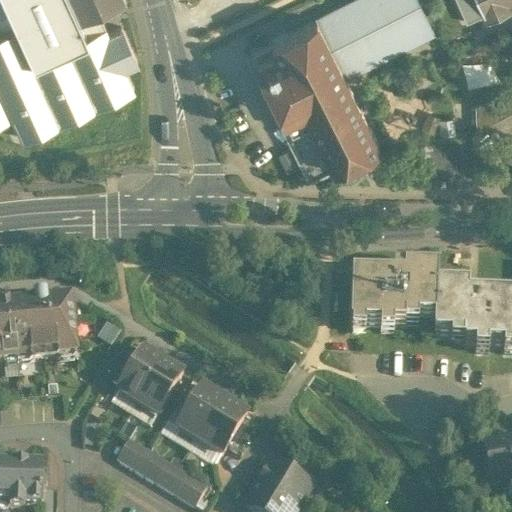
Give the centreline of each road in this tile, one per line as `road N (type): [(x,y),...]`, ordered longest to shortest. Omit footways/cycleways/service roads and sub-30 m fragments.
road 1 (tertiary): [(208,219),(248,235),(328,236),(461,232),(511,221)]
road 2 (tertiary): [(511,211),(244,207),(208,219)]
road 3 (track): [(313,357),(364,379),(412,427),(457,511)]
road 4 (residential): [(208,219),(201,140),(169,58)]
road 5 (tertiary): [(0,224),(163,218)]
road 6 (residential): [(169,58),(163,218)]
road 7 (residential): [(0,437),(37,433),(63,442),(72,464),(70,511)]
